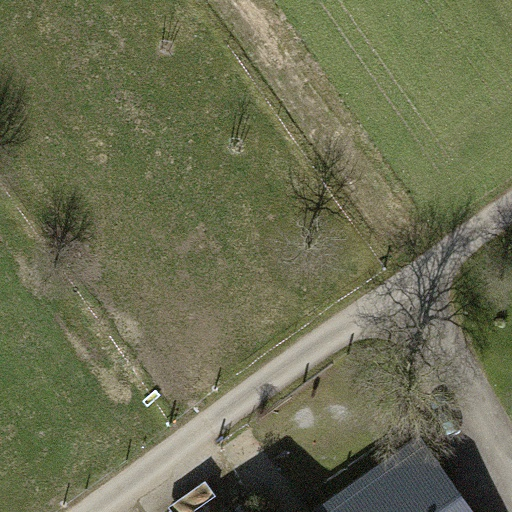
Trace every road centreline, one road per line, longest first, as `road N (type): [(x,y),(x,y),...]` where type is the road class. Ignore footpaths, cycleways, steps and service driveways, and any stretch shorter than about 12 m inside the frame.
road 1 (track): [(511,223),(130,511)]
road 2 (track): [(420,292),(505,444),(511,474)]
